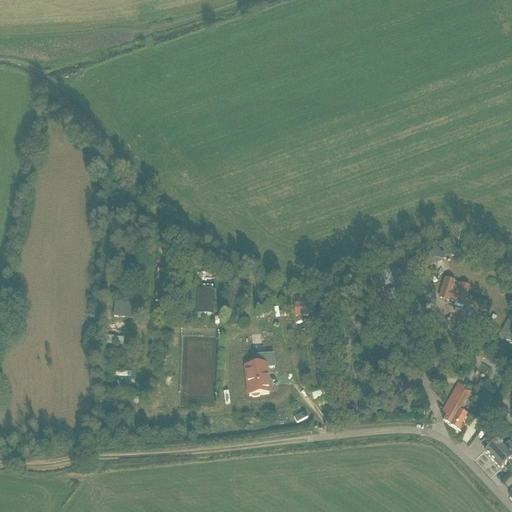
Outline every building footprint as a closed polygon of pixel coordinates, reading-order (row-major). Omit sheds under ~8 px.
[(414,272),(446,259),(443,252),(441,253),(439,249),(410,261),(414,272)] [(170,285),(170,270),(158,269),(158,284),(170,285)] [(489,305),(465,298),(468,286),(446,279),(440,298),(448,301),(448,299),(457,302),(455,308),(462,310),(464,305),(487,312),(489,305)] [(214,291),(199,290),(197,314),(213,315),(214,291)] [(295,317),(309,316),(307,294),(293,296),(295,317)] [(134,304),(114,302),(113,317),(133,319),(134,304)] [(254,360),(246,361),(249,385),(251,385),(251,386),(257,385),(257,384),(264,383),(262,362),(269,362),(268,351),(253,353),(254,360)] [(460,411),(464,404),(467,398),(465,397),(467,394),(462,392),(464,388),(461,387),(458,392),(459,393),(457,395),(459,397),(458,399),(452,396),(448,403),(452,406),(443,421),(451,425),(450,426),(460,432),(462,428),(460,426),(466,415),(460,411)] [(491,413),(499,402),(489,395),(483,402),(487,405),(485,409),(491,413)] [(501,406),(488,422),(497,430),(510,414),(501,406)] [(307,415),(295,420),(298,426),(309,421),(307,415)] [(511,458),(511,455),(498,440),(485,453),(500,469),(507,462),(511,458)]
